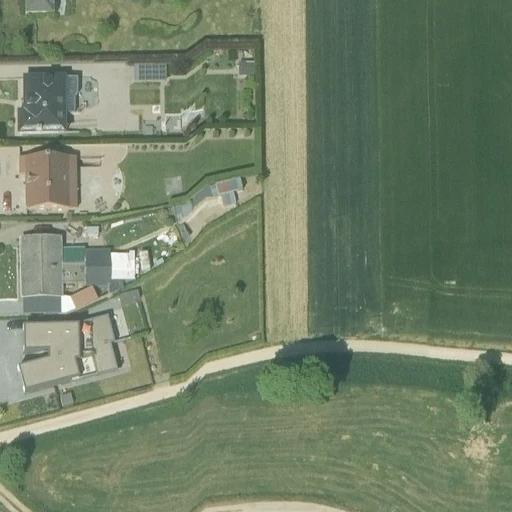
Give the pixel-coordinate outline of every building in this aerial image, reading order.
[(22,0),(24,18),(51,17),(51,0),(22,0)] [(17,115),(17,136),(64,135),(64,115),(76,115),(75,81),(64,81),(63,80),(23,81),(23,115),(17,115)] [(74,160),(17,161),(17,177),(23,178),(24,213),(74,212),(74,160)] [(236,190),(175,209),(183,235),(235,219),(230,206),(239,203),(236,190)] [(121,290),(120,257),(107,257),(107,254),(61,254),(60,240),(18,241),(19,301),(61,300),(61,287),(105,286),(106,298),(121,290)] [(139,290),(119,295),(122,304),(141,299),(139,290)] [(132,332),(125,310),(109,314),(116,337),(132,332)] [(113,345),(106,318),(68,328),(21,330),(21,356),(37,356),(37,365),(15,371),(22,397),(114,372),(107,347),(113,345)]
